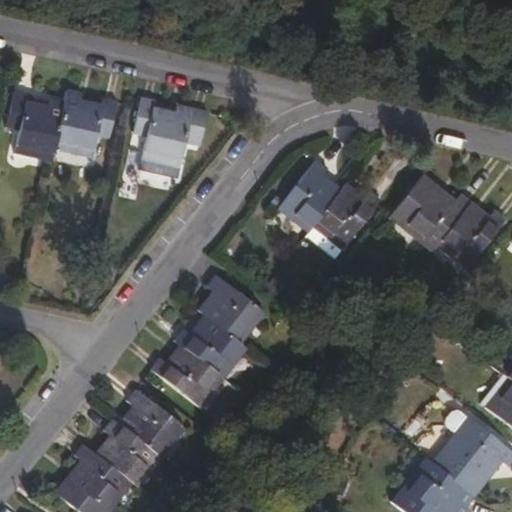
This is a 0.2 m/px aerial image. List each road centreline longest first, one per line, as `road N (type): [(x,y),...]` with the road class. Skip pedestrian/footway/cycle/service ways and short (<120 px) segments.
road 1 (residential): [(0,484),(276,131),(322,110)]
road 2 (residential): [(0,35),(322,110)]
road 3 (residential): [(322,110),(366,111),(511,143)]
